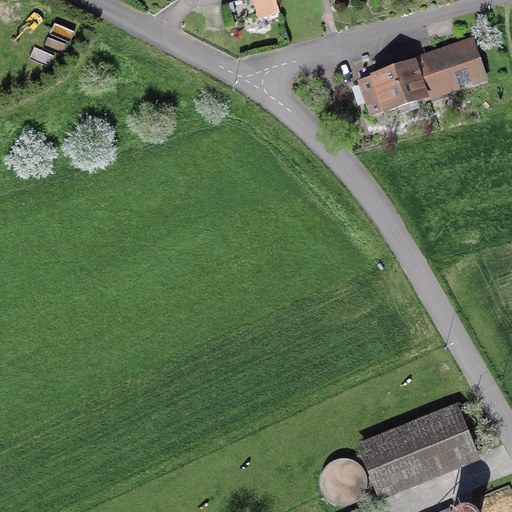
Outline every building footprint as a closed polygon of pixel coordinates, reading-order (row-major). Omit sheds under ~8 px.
[(271,0),(252,0),(257,16),(274,12),(271,0)] [(372,77),(384,112),(423,99),(418,85),(432,80),(421,50),(401,57),(404,66),(372,77)] [(453,411),(360,449),(378,495),(471,458),(453,411)] [(354,502),(358,499),(361,495),(364,486),(364,478),(360,469),(354,464),(349,461),(344,460),(336,461),(327,465),(322,471),(318,480),(319,489),(322,497),(329,503),(337,506),(346,506),(354,502)] [(461,503),(457,505),(454,508),(452,511),(451,511),(479,511),(478,509),(476,506),(472,504),(469,503),(465,503),(461,503)]
